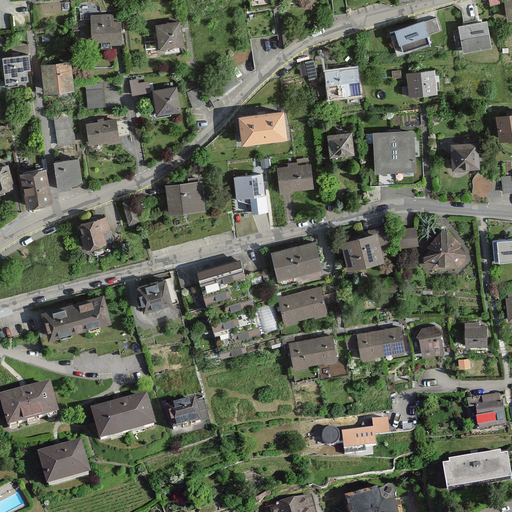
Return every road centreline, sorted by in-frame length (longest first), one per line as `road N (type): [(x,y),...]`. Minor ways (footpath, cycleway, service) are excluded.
road 1 (residential): [(0,310),(377,214),(511,213)]
road 2 (residential): [(0,243),(178,159),(283,58),(318,36),(450,0)]
road 3 (residential): [(0,350),(80,374),(142,362)]
